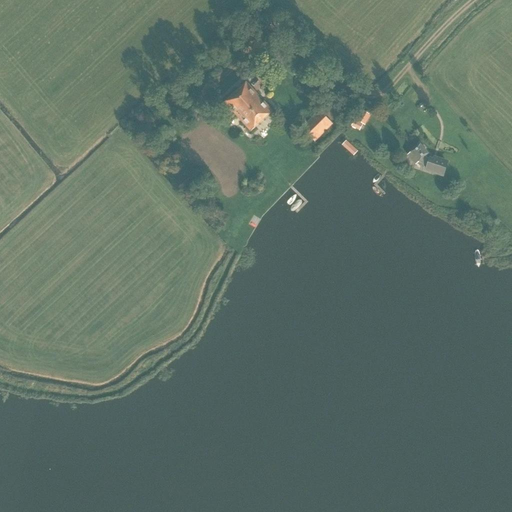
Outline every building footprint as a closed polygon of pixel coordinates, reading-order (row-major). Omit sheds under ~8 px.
[(251,131),(273,111),(264,102),(263,103),(257,97),(259,96),(246,82),(224,102),(251,131)] [(314,142),(332,124),(319,111),(301,129),(314,142)] [(371,116),(363,111),(358,122),(363,124),(365,126),(371,116)] [(359,130),(363,124),(358,122),(355,120),(351,126),(359,130)] [(427,158),(425,156),(428,154),(420,144),(407,155),(414,163),(413,164),(414,166),(419,162),(424,167),(428,168),(427,169),(442,174),(446,163),(437,160),(436,162),(431,160),(431,159),(427,158)]
